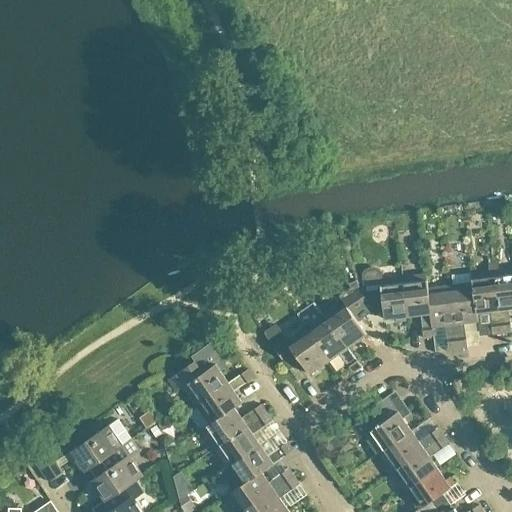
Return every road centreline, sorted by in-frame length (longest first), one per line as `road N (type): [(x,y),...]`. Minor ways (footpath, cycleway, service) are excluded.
road 1 (residential): [(297,432),(381,372),(424,368)]
road 2 (residential): [(505,486),(424,368)]
